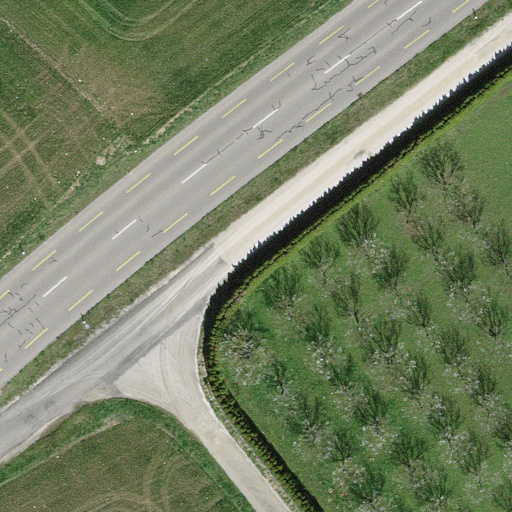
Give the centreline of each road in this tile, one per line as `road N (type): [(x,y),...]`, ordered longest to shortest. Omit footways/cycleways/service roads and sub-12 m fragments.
road 1 (track): [(0,440),(138,341),(511,35)]
road 2 (secondary): [(0,333),(199,166),(423,0)]
road 3 (track): [(138,341),(270,511)]
